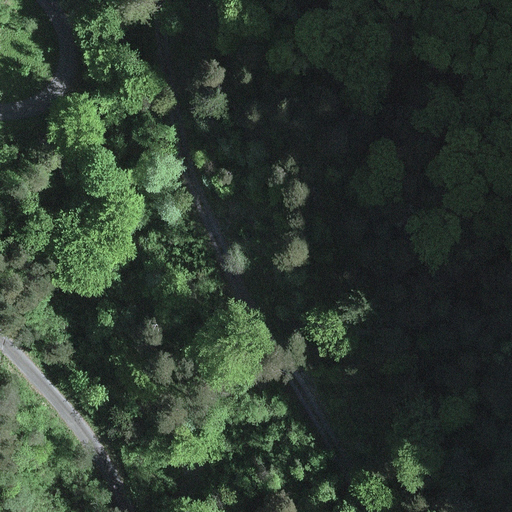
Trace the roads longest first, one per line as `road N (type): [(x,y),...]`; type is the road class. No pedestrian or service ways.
road 1 (track): [(161,0),(164,77),(190,174),(243,302),(368,511)]
road 2 (track): [(130,511),(84,432),(0,339)]
road 3 (track): [(0,111),(39,107),(64,86),(68,42),(44,0)]
